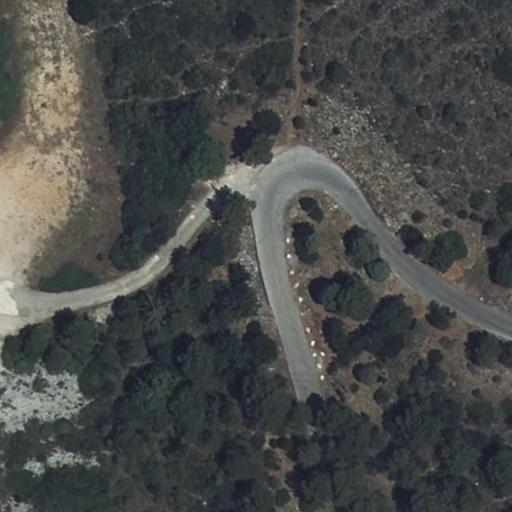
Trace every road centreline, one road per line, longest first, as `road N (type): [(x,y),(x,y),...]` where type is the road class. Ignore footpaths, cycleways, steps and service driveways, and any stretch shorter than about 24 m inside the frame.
road 1 (unclassified): [(358,511),(274,265),(272,191),(296,168),(332,178),(396,258),(450,299),(511,327)]
road 2 (track): [(272,191),(224,192),(129,284),(0,305)]
